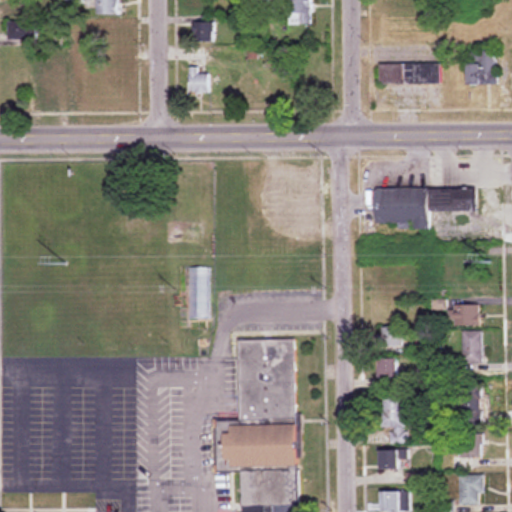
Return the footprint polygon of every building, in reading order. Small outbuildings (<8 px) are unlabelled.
[(9,0),(9,12),(34,12),(34,0),(9,0)] [(121,15),(120,0),(97,0),(98,15),(121,15)] [(195,0),(195,14),(215,14),(215,0),(195,0)] [(313,0),(289,0),(290,25),(313,25),(313,0)] [(408,9),(407,0),(388,0),(388,9),(408,9)] [(38,40),(38,22),(9,22),(9,40),(38,40)] [(215,23),(195,23),(195,43),(215,43),(215,23)] [(120,25),(93,25),(93,43),(120,43),(120,25)] [(92,95),(120,95),(120,51),(107,51),(107,74),(92,74),(92,95)] [(470,85),(499,85),(499,52),(470,52),(470,85)] [(381,85),(439,85),(439,64),(381,64),(381,85)] [(191,93),(211,93),(211,74),(200,74),(200,68),(191,68),(191,93)] [(55,71),(45,71),(45,77),(35,77),(35,96),(55,96),(55,71)] [(319,182),(286,182),(286,206),(293,206),(293,221),(319,221),(319,182)] [(400,229),(430,229),(430,189),(378,189),(378,225),(400,225),(400,229)] [(476,189),(431,189),(431,212),(476,212),(476,189)] [(483,306),(453,306),(453,326),(483,326),(483,306)] [(405,347),(405,328),(382,328),(381,347),(405,347)] [(464,363),(485,363),(485,332),(464,332),(464,363)] [(298,511),(299,511),(301,511),(298,340),(241,341),(242,421),(215,422),(216,473),(244,472),(244,511),(298,511)] [(401,359),(381,359),(381,379),(401,379),(401,359)] [(464,428),(486,428),(486,387),(464,387),(464,428)] [(383,396),(383,428),(392,428),(392,444),(408,443),(407,396),(383,396)] [(453,470),(475,470),(475,458),(484,458),(484,434),(464,434),(464,457),(453,457),(453,470)] [(382,450),(382,470),(408,470),(408,450),(382,450)] [(462,475),(462,504),(486,504),(486,475),(462,475)] [(403,511),(403,491),(384,491),(383,511),(403,511)]
